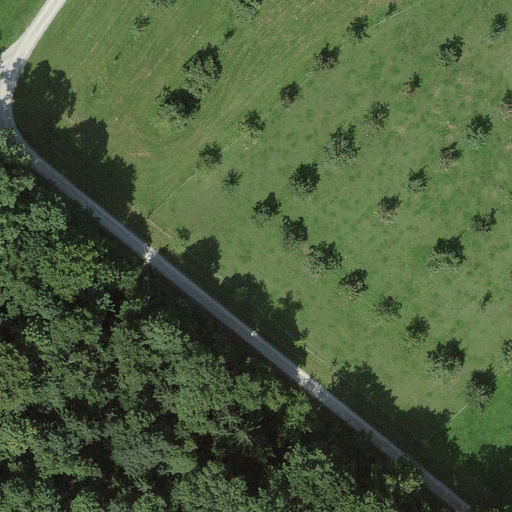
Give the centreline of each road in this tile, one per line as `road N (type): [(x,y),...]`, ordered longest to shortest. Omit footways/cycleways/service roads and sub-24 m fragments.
road 1 (track): [(464,511),(0,136)]
road 2 (track): [(0,116),(59,0)]
